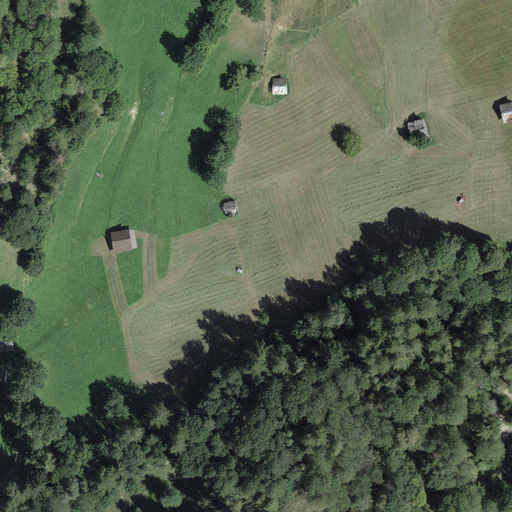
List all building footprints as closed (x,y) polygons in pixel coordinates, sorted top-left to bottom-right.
[(288,80),(272,80),(271,96),(287,96),(288,80)] [(511,104),(501,107),(505,124),(511,122),(511,104)] [(426,120),(408,124),(413,143),(431,139),(426,120)] [(237,200),(222,203),(225,218),(240,215),(237,200)] [(131,230),(111,232),(114,254),(134,251),(131,230)] [(10,328),(0,329),(0,354),(14,352),(10,328)]
